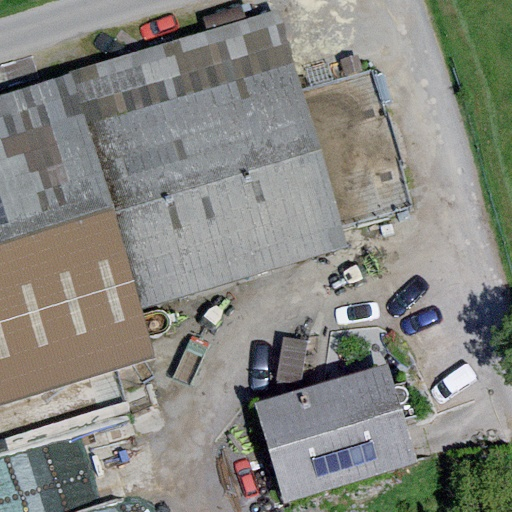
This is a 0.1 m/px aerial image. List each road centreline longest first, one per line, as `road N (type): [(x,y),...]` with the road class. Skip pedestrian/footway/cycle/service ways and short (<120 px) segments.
road 1 (track): [(511,342),(401,0)]
road 2 (unclassified): [(0,48),(152,0)]
